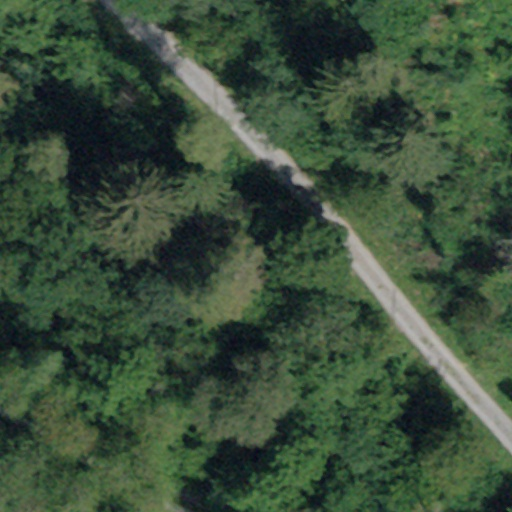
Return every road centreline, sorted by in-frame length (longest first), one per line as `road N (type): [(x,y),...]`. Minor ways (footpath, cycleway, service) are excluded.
road 1 (track): [(121,0),(262,133),(511,436)]
road 2 (track): [(196,511),(0,412)]
